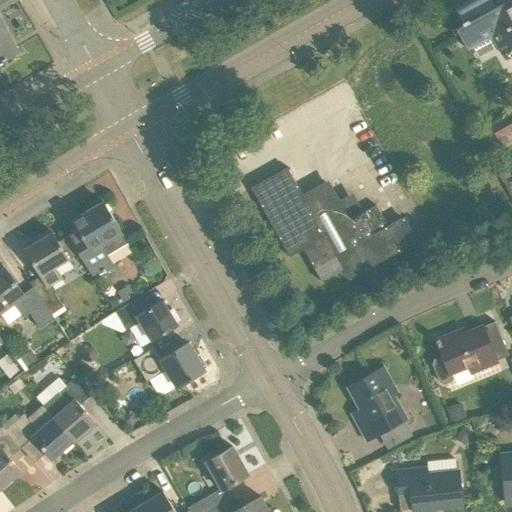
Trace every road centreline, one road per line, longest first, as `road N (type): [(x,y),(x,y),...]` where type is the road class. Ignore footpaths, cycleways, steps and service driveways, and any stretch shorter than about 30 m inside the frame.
road 1 (unclassified): [(267,378),(127,129)]
road 2 (unclassified): [(511,260),(267,378)]
road 3 (unclassified): [(127,129),(353,0)]
road 4 (unclassified): [(44,511),(267,378)]
road 5 (unclassified): [(337,511),(267,378)]
road 6 (unclassified): [(0,207),(127,129)]
road 7 (unclassified): [(218,0),(95,69)]
